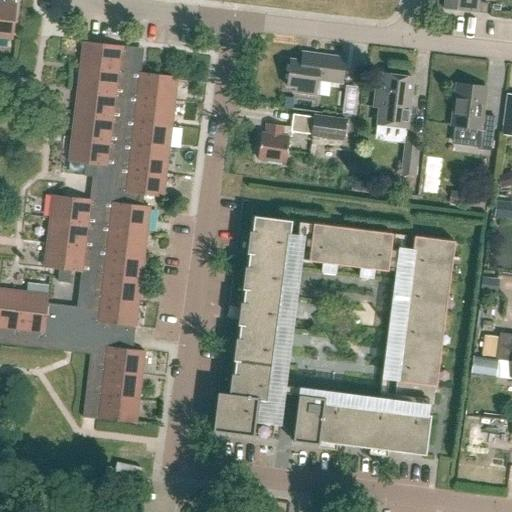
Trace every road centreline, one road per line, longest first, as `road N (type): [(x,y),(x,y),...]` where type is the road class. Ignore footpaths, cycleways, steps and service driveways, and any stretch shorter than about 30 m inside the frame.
road 1 (residential): [(511,508),(194,467),(176,438),(235,21)]
road 2 (residential): [(409,38),(235,21)]
road 3 (residential): [(235,21),(70,0)]
